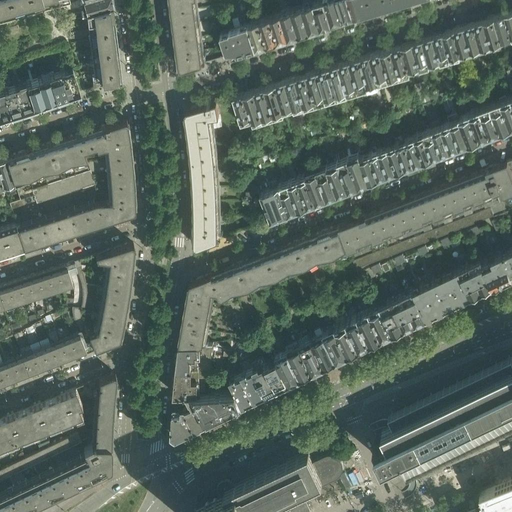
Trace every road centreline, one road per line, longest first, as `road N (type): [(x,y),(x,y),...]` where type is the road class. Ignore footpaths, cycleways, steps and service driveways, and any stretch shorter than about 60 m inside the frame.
road 1 (residential): [(511,143),(190,267),(179,262)]
road 2 (residential): [(473,0),(169,88)]
road 3 (tertiary): [(155,511),(207,465),(349,404)]
road 4 (residential): [(154,469),(179,262)]
road 5 (tertiary): [(333,386),(154,469)]
road 6 (tertiary): [(511,302),(333,386)]
road 7 (tertiary): [(349,404),(511,331)]
road 8 (residential): [(179,262),(169,88)]
road 9 (residential): [(146,222),(0,270)]
road 10 (residential): [(133,348),(0,403)]
road 11 (residential): [(137,91),(0,135)]
road 12 (residential): [(133,348),(119,487)]
road 13 (residential): [(137,91),(146,222)]
road 14 (residential): [(146,222),(133,348)]
road 15 (residential): [(398,511),(511,460)]
